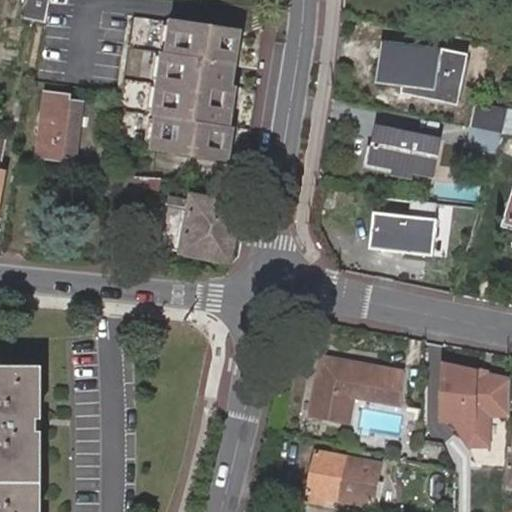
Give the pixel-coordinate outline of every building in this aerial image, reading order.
[(48,0),(28,0),(25,17),(45,21),(46,13),(48,0)] [(96,0),(48,0),(46,13),(95,14),(96,0)] [(105,15),(107,0),(96,0),(95,14),(105,15)] [(231,159),(246,29),(177,19),(159,147),(231,159)] [(422,34),(400,29),(398,48),(420,51),(422,34)] [(420,51),(398,48),(387,47),(385,64),(387,65),(385,79),(394,80),(394,83),(413,85),(412,93),(456,103),(466,58),(437,53),(420,51)] [(70,160),(77,106),(62,104),(63,99),(44,96),(37,157),(70,160)] [(478,107),(473,134),(506,140),(511,115),(478,107)] [(506,140),(473,134),(469,153),(499,160),(506,140)] [(398,175),(397,181),(414,184),(415,178),(432,181),(440,147),(381,136),(378,152),(374,169),(398,175)] [(364,174),(397,181),(398,175),(374,169),(378,152),(369,150),(364,174)] [(157,180),(102,177),(100,189),(152,200),(157,180)] [(187,209),(165,206),(158,246),(223,257),(232,205),(189,198),(187,209)] [(434,250),(437,226),(384,218),(380,249),(416,253),(417,248),(434,250)] [(350,425),(356,399),(403,407),(407,374),(323,358),(312,418),(350,425)] [(29,365),(0,365),(0,482),(29,482),(29,430),(36,430),(36,417),(29,417),(29,365)] [(505,405),(506,400),(477,399),(476,434),(508,434),(509,405),(505,405)] [(363,503),(369,461),(347,457),(317,451),(309,492),(325,496),(340,499),(363,503)] [(382,464),(369,461),(363,503),(374,506),(382,464)] [(507,461),(492,461),(491,491),(506,491),(507,461)] [(28,511),(29,482),(0,482),(0,511),(28,511)] [(325,496),(309,492),(307,501),(309,501),(324,504),(325,496)]
